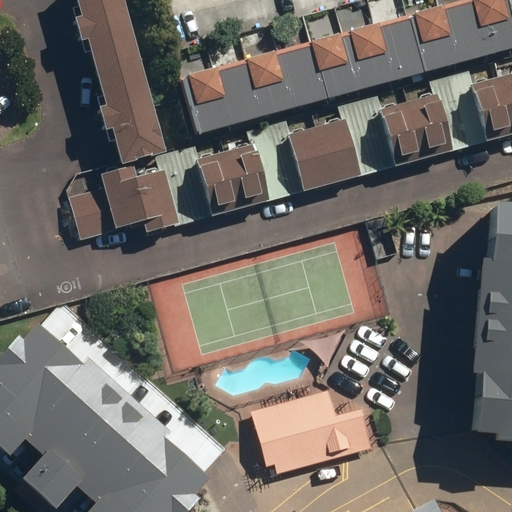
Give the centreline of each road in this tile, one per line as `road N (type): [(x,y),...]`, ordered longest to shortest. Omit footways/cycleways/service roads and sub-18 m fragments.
road 1 (residential): [(0,293),(511,166)]
road 2 (residential): [(0,188),(76,144),(40,0)]
road 3 (residential): [(419,453),(442,252)]
